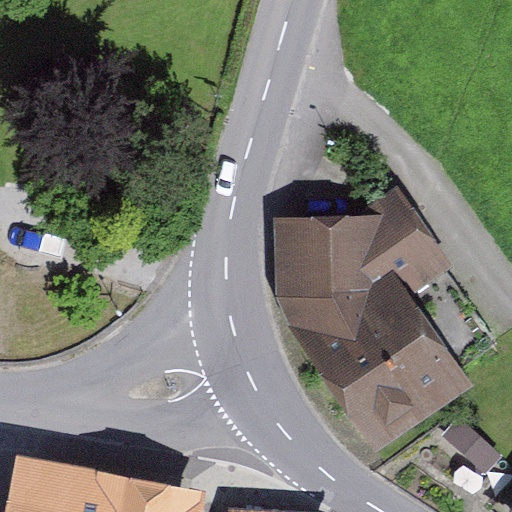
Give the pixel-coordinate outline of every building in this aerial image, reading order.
[(0,0),(0,74),(21,75),(26,0),(0,0)] [(298,218),(300,297),(393,295),(395,298),(441,266),(392,196),(363,216),(298,218)] [(395,298),(393,295),(300,297),(304,318),(377,423),(494,343),(441,266),(395,298)] [(483,481),(501,437),(453,417),(434,460),(483,481)] [(184,511),(186,505),(29,475),(21,511),(184,511)]
